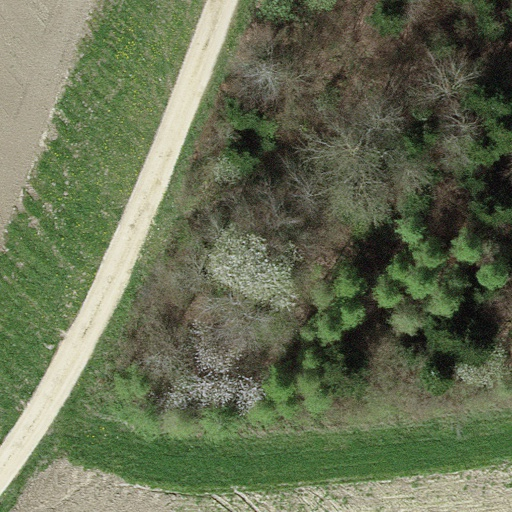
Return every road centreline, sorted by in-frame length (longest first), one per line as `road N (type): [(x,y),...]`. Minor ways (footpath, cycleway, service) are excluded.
road 1 (track): [(217,0),(55,420),(0,498)]
road 2 (track): [(368,97),(511,38)]
